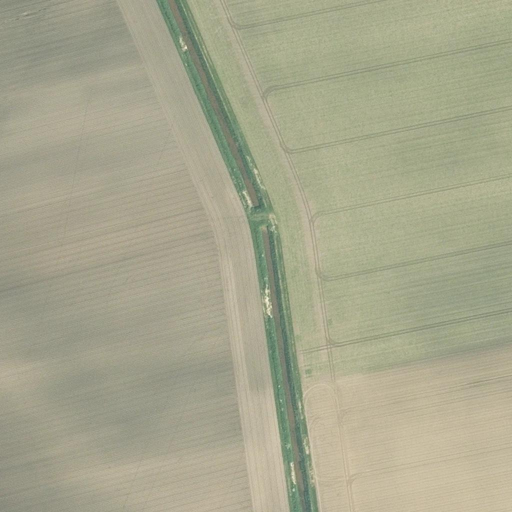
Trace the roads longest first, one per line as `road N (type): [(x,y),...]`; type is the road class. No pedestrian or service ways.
road 1 (track): [(182,0),(272,207),(315,511)]
road 2 (track): [(161,0),(258,233),(294,511)]
